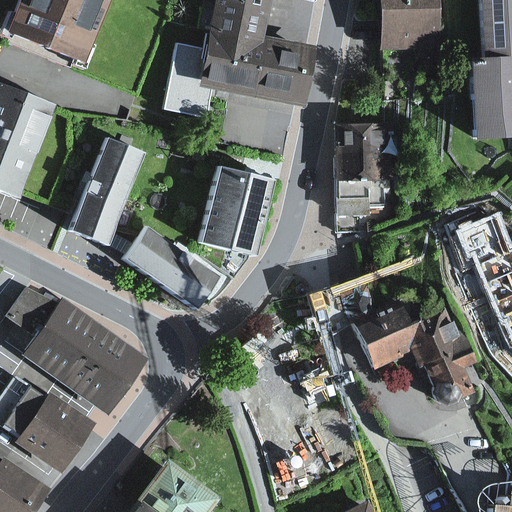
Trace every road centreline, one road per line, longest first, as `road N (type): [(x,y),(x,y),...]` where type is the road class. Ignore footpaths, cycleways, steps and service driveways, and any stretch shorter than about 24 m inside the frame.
road 1 (residential): [(411,511),(347,393),(311,259),(287,239)]
road 2 (residential): [(338,0),(287,239)]
road 3 (residential): [(0,248),(134,318),(164,352)]
road 4 (residential): [(164,352),(157,391),(64,511)]
road 5 (residential): [(287,239),(236,311),(164,352)]
